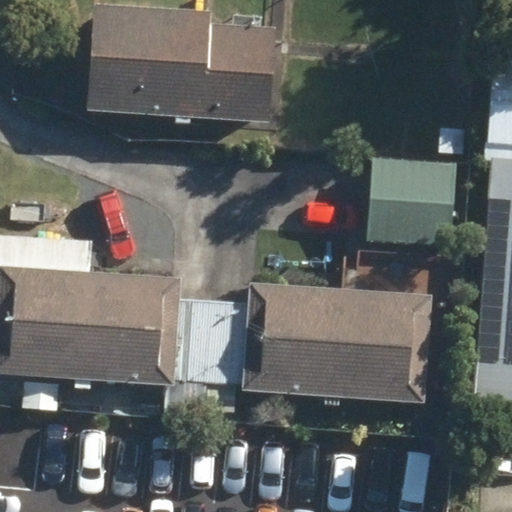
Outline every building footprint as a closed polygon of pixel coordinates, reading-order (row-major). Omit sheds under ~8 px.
[(88,120),(268,129),(273,38),(209,35),(210,22),(93,17),(88,120)] [(500,155),(511,156),(511,77),(505,77),(500,155)] [(430,154),(455,156),(456,133),(431,131),(430,154)] [(358,251),(437,255),(441,173),(361,169),(358,251)] [(476,412),(511,414),(511,169),(489,169),(476,412)] [(0,383),(175,393),(181,291),(0,280),(0,383)] [(168,421),(202,423),(202,417),(233,419),(235,394),(244,394),(244,401),(425,412),(431,305),(248,296),(248,315),(190,311),(186,399),(168,398),(168,421)]
